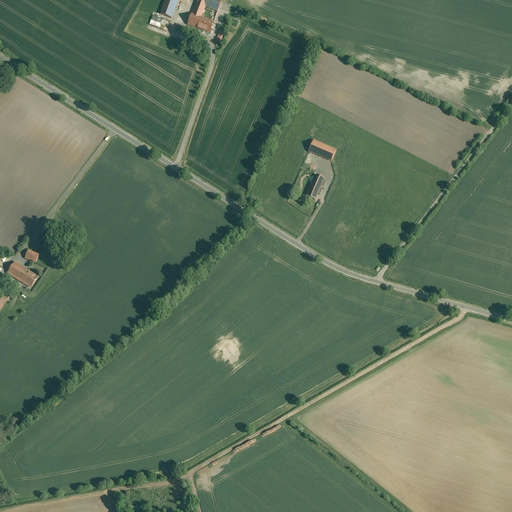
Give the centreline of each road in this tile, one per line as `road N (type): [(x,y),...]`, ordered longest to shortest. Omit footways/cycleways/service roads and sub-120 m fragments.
road 1 (tertiary): [(374,281),(309,252),(0,57)]
road 2 (track): [(475,305),(192,472)]
road 3 (unclassified): [(511,103),(374,281)]
road 4 (tertiary): [(511,316),(374,281)]
